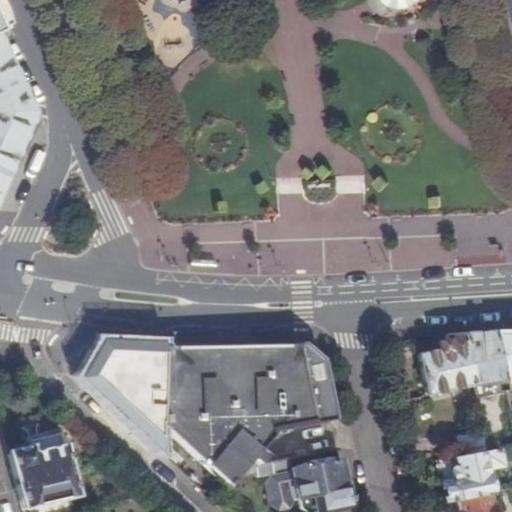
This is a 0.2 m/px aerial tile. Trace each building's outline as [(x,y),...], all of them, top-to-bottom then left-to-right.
[(383,0),(387,3),(392,7),(398,8),(404,9),(410,8),(416,6),(421,2),(422,0),(383,0)] [(0,177),(13,147),(30,112),(0,47),(0,177)] [(217,260),(191,259),(191,266),(217,267),(217,260)] [(511,331),(493,332),(503,386),(511,384),(511,331)] [(493,332),(462,334),(472,385),(496,380),(498,393),(504,392),(503,386),(493,332)] [(415,354),(424,395),(472,385),(462,334),(442,335),(443,341),(435,343),(437,350),(415,354)] [(100,343),(79,378),(155,449),(156,423),(160,351),(161,351),(161,348),(161,346),(100,343)] [(241,347),(241,348),(246,474),(254,473),(255,477),(270,475),(271,477),(269,478),(265,486),(268,505),(276,510),(285,508),(289,501),(294,500),(296,509),(301,511),(317,511),(348,506),(338,460),(288,469),(286,459),(336,449),(326,399),(317,358),(300,346),(241,347)] [(161,351),(160,351),(156,423),(223,487),(231,477),(246,474),(241,348),(161,351)] [(481,430),(452,436),(457,458),(485,452),(481,430)] [(59,438),(29,446),(31,453),(61,446),(59,438)] [(29,446),(6,452),(21,510),(75,497),(63,445),(61,446),(31,453),(29,446)] [(450,482),(440,484),(444,502),(452,501),(485,494),(487,494),(481,471),(498,468),(495,451),(485,452),(457,458),(446,460),(450,482)] [(489,511),(485,494),(452,501),(454,511),(489,511)]
